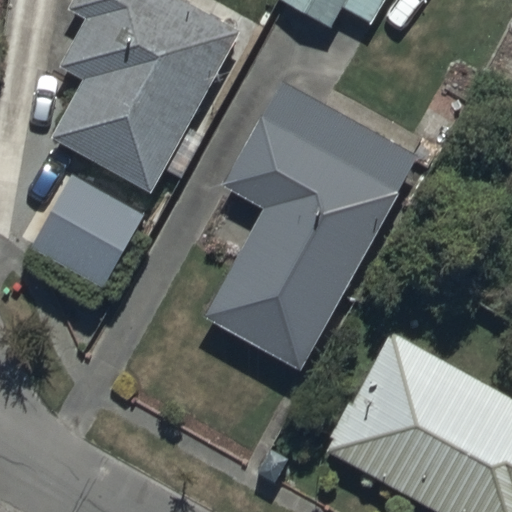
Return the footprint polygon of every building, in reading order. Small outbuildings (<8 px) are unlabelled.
[(244,24),(202,0),(69,0),(86,10),(59,57),(86,73),(54,128),(155,186),(166,167),(180,176),(204,133),(187,123),(244,24)] [(294,0),(335,20),(344,1),(378,18),(386,0),(294,0)] [(304,360),(420,146),(279,70),(222,176),(264,199),(206,307),(304,360)] [(104,282),(146,203),(76,166),(34,245),(104,282)] [(511,511),(511,386),(395,322),(327,446),(447,511),(511,511)]
